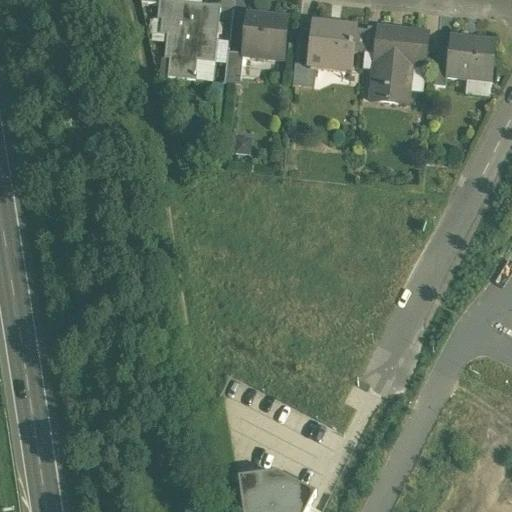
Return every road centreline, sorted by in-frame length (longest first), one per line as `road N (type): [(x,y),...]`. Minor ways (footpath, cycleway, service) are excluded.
road 1 (primary): [(0,226),(44,511)]
road 2 (residential): [(383,358),(511,110)]
